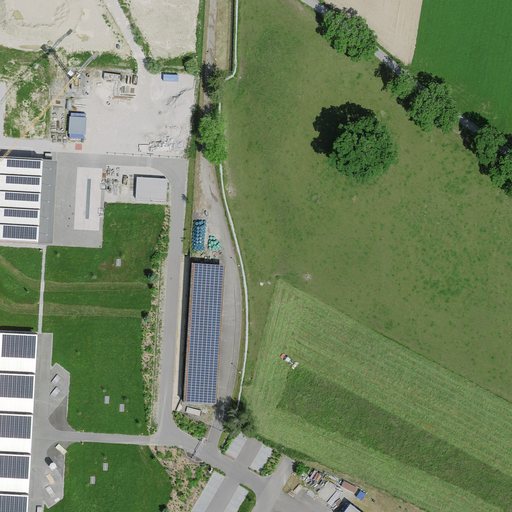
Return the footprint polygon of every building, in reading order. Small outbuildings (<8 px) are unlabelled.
[(70,116),(69,138),(86,139),(87,117),(70,116)] [(59,164),(0,160),(0,246),(54,250),(59,164)] [(168,202),(168,179),(137,177),(136,200),(168,202)] [(209,407),(218,269),(188,267),(179,405),(209,407)] [(26,511),(35,332),(0,330),(0,511),(26,511)]
